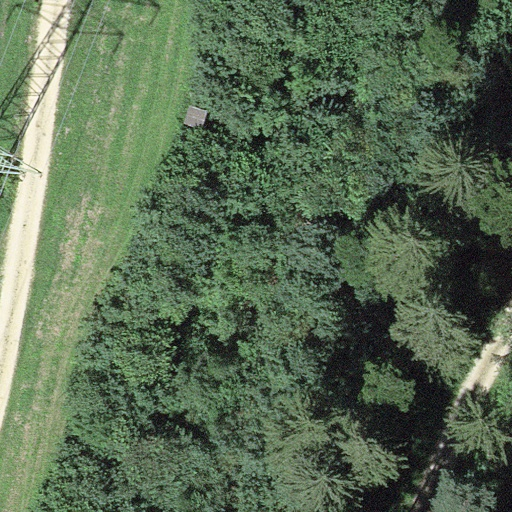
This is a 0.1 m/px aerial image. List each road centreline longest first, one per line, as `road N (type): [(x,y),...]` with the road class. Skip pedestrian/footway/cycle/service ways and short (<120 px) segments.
road 1 (track): [(58,0),(22,262),(0,353)]
road 2 (track): [(511,315),(478,371),(431,511)]
